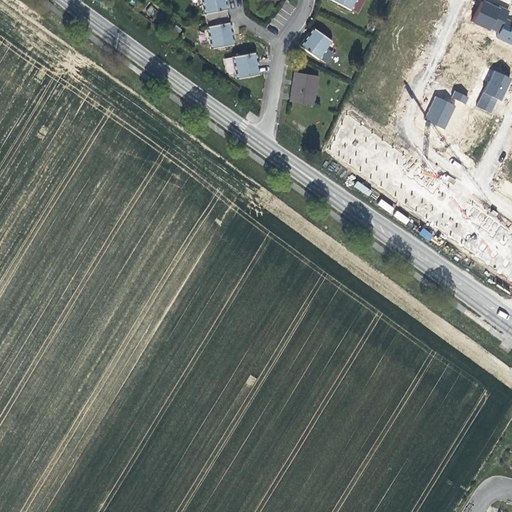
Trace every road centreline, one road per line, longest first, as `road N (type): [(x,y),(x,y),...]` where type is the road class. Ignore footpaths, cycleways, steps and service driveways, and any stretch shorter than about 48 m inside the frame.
road 1 (tertiary): [(258,141),(511,324)]
road 2 (tertiary): [(62,0),(258,141)]
road 3 (residential): [(478,185),(412,136),(409,123),(460,0)]
road 4 (residential): [(307,0),(279,50),(269,121),(258,141)]
